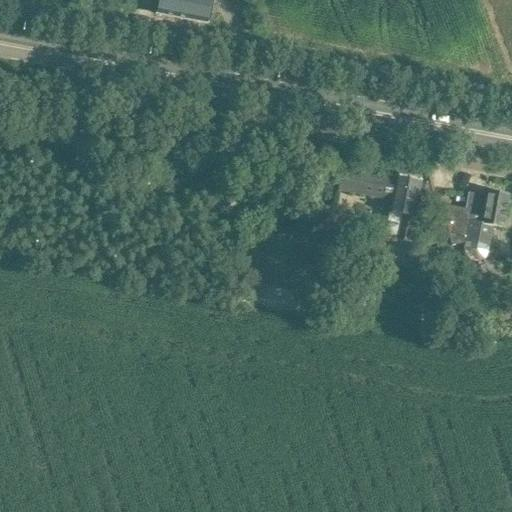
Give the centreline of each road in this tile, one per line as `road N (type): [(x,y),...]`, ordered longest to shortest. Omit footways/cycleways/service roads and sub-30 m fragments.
road 1 (primary): [(511,142),(0,44)]
road 2 (unclassified): [(511,99),(0,3)]
road 3 (residential): [(511,171),(0,77)]
